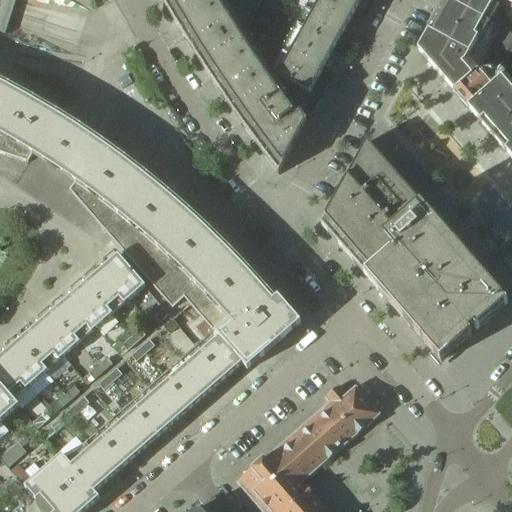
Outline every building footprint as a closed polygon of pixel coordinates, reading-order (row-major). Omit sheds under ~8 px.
[(0,0),(0,43),(2,44),(16,0),(0,0)] [(160,0),(164,7),(211,81),(254,144),(278,176),(307,124),(299,114),(247,37),(244,33),(262,0),(160,0)] [(361,0),(311,0),(294,32),(260,14),(256,22),(283,37),(284,35),(290,39),(281,55),(248,37),(247,37),(299,114),(361,0)] [(268,0),(265,6),(273,10),(278,0),(268,0)] [(445,0),(444,1),(483,22),(492,5),(483,0),(445,0)] [(511,0),(495,0),(511,9),(511,0)] [(444,1),(436,16),(428,31),(465,52),(470,54),(478,39),(486,24),(483,22),(444,1)] [(460,56),(465,52),(428,31),(417,51),(437,74),(459,55),(460,56)] [(511,36),(508,33),(491,51),(486,57),(490,60),(495,55),(501,60),(508,53),(511,57),(511,36)] [(472,77),(462,66),(467,63),(460,56),(459,55),(437,74),(454,93),(472,77)] [(466,107),(500,78),(505,74),(501,69),(495,73),(491,69),(478,72),(472,77),(454,93),(466,107)] [(301,325),(252,270),(233,249),(192,211),(150,175),(104,141),(85,128),(60,112),(36,97),(0,77),(0,155),(27,164),(32,157),(53,170),(74,184),(69,191),(172,310),(184,299),(214,334),(242,366),(247,372),(301,325)] [(511,92),(500,78),(466,107),(511,160),(511,92)] [(366,144),(321,227),(367,279),(375,273),(386,286),(381,291),(380,290),(378,292),(409,328),(440,364),(468,340),(479,330),(507,306),(473,266),(366,144)] [(145,288),(117,256),(84,285),(111,317),(145,288)] [(111,317),(84,285),(51,314),(79,345),(111,317)] [(159,324),(168,317),(163,310),(154,318),(159,324)] [(79,345),(51,314),(18,342),(46,374),(79,345)] [(168,335),(178,327),(172,321),(163,329),(168,335)] [(136,345),(145,337),(140,331),(131,339),(136,345)] [(242,366),(214,334),(197,349),(224,381),(242,366)] [(127,353),(136,345),(131,339),(122,347),(127,353)] [(46,374),(18,342),(0,358),(0,386),(14,402),(46,374)] [(145,356),(154,348),(149,342),(140,349),(145,356)] [(136,363),(145,356),(140,349),(131,357),(136,363)] [(224,381),(197,349),(164,378),(192,409),(224,381)] [(103,373),(112,366),(107,359),(98,367),(103,373)] [(94,381),(103,373),(98,367),(89,375),(94,381)] [(113,384),(122,376),(116,370),(107,378),(113,384)] [(104,392),(113,384),(107,378),(98,386),(104,392)] [(192,409),(164,378),(132,406),(159,438),(192,409)] [(14,402),(0,386),(0,424),(19,408),(14,402)] [(326,511),(312,495),(303,484),(380,417),(355,388),(346,396),(339,387),(325,399),(329,404),(264,460),(263,459),(243,476),(244,477),(237,484),(261,511),(326,511)] [(71,402),(80,394),(74,388),(65,396),(71,402)] [(62,410),(71,402),(65,396),(56,404),(62,410)] [(80,413),(89,405),(83,399),(74,406),(80,413)] [(71,420),(80,413),(74,406),(65,414),(71,420)] [(159,438),(132,406),(99,434),(126,466),(159,438)] [(38,431),(47,423),(42,417),(33,425),(38,431)] [(47,441),(56,433),(51,427),(42,435),(47,441)] [(126,466),(99,434),(67,463),(94,494),(126,466)] [(15,460),(24,452),(18,446),(9,454),(15,460)] [(6,468),(15,460),(9,454),(0,462),(6,468)] [(85,511),(99,500),(94,494),(67,463),(61,457),(24,489),(44,511),(85,511)]
